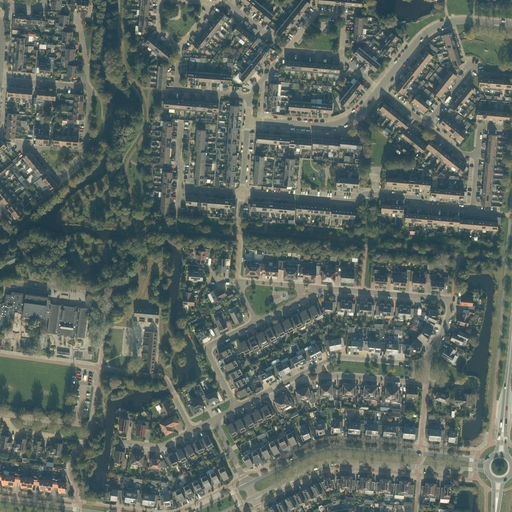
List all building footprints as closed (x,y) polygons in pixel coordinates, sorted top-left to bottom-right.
[(75,0),(75,1),(78,1),(77,9),(83,9),(83,0),(75,0)] [(91,0),(86,0),(87,0),(86,0),(83,0),(83,9),(88,10),(89,2),(92,2),(91,0)] [(251,0),(247,5),(251,8),(257,1),(254,0),(251,0)] [(257,1),(251,8),(256,12),(259,7),(261,5),(257,1)] [(295,4),(295,5),(296,6),(299,9),(303,12),(306,8),(300,2),(299,2),(298,1),(297,1),(297,2),(295,4)] [(61,7),(62,4),(52,3),(51,8),(59,9),(59,12),(62,12),(64,12),(65,7),(61,7)] [(260,15),(265,8),(261,5),(259,7),(256,12),(260,15)] [(292,8),(291,9),(292,10),(293,11),(300,16),(303,12),(299,9),(296,6),(295,5),(295,6),(294,5),(294,6),(292,8)] [(264,18),(269,12),(265,8),(260,15),(264,18)] [(62,12),(59,12),(56,11),(56,17),(59,17),(59,20),(69,21),(69,15),(62,15),(62,12)] [(296,20),(300,16),(293,11),(289,15),(296,20)] [(221,12),(218,16),(224,21),(225,22),(227,23),(230,19),(228,17),(226,15),(221,12)] [(268,22),(274,15),(269,12),(264,18),(268,22)] [(21,23),(22,13),(16,13),(15,20),(13,20),(12,26),(17,26),(18,22),(21,23)] [(26,21),(27,14),(22,13),(21,23),(24,23),(23,26),(29,27),(29,21),(26,21)] [(37,24),(38,14),(32,14),(32,22),(29,21),(29,27),(34,27),(34,24),(37,24)] [(43,23),(44,15),(38,14),(37,24),(40,24),(40,28),(45,28),(46,23),(43,23)] [(293,25),(296,20),(289,15),(286,19),(293,25)] [(221,26),(225,22),(218,16),(215,20),(221,26)] [(290,29),(293,25),(286,19),(283,23),(290,29)] [(68,26),(69,21),(59,20),(59,23),(55,23),(55,28),(59,28),(61,28),(61,26),(68,26)] [(218,30),(221,26),(215,20),(211,25),(218,30)] [(286,33),(290,29),(283,23),(279,27),(286,33)] [(215,34),(218,30),(211,25),(208,29),(215,34)] [(237,35),(242,28),(238,25),(232,32),(237,35)] [(277,25),(273,30),(276,32),(277,33),(283,37),(286,33),(281,29),(279,27),(277,25)] [(147,32),(147,26),(139,26),(138,31),(141,32),(141,34),(144,34),(144,32),(147,32)] [(65,29),(61,28),(59,28),(59,33),(63,34),(62,37),(72,38),(72,32),(65,31),(65,29)] [(241,39),(246,32),(242,28),(237,35),(241,39)] [(211,38),(215,34),(208,29),(204,33),(211,38)] [(245,42),(251,35),(246,32),(241,39),(245,42)] [(395,42),(398,38),(392,32),(388,37),(395,42)] [(208,43),(211,38),(204,33),(201,37),(208,43)] [(29,36),(28,36),(24,35),(23,38),(16,37),(15,43),(25,44),(25,41),(29,41),(29,36)] [(249,45),(255,39),(251,35),(245,42),(249,45)] [(149,47),(154,40),(150,36),(145,43),(149,47)] [(72,43),(72,38),(62,37),(62,40),(59,39),(58,45),(63,45),(64,45),(64,43),(72,43)] [(204,47),(208,43),(201,37),(198,41),(204,47)] [(391,46),(392,46),(395,42),(388,37),(384,41),(386,43),(387,42),(391,46)] [(445,46),(454,43),(453,38),(445,40),(446,44),(444,44),(445,46)] [(153,50),(159,43),(154,40),(149,47),(153,50)] [(201,51),(204,47),(198,41),(194,46),(201,51)] [(392,46),(391,46),(387,42),(386,43),(383,47),(384,47),(390,52),(393,48),(392,46)] [(151,52),(155,56),(157,53),(163,47),(159,43),(154,49),(153,50),(151,52)] [(269,54),(273,49),(266,44),(263,48),(269,54)] [(68,46),(64,45),(63,45),(62,50),(66,51),(65,54),(75,54),(76,49),(68,48),(68,46)] [(162,57),(167,50),(163,47),(157,53),(162,57)] [(358,57),(363,51),(359,47),(353,54),(358,57)] [(390,52),(384,47),(383,47),(380,51),(386,56),(390,52)] [(266,58),(269,54),(263,48),(259,52),(266,58)] [(448,56),(458,53),(456,48),(448,51),(449,54),(447,55),(448,56)] [(166,60),(171,54),(167,50),(162,57),(166,60)] [(362,61),(367,54),(363,51),(358,57),(362,61)] [(430,59),(433,56),(426,51),(423,55),(431,61),(432,60),(430,59)] [(263,62),(266,58),(259,52),(256,57),(263,62)] [(75,60),(75,54),(65,54),(65,57),(62,56),(61,62),(65,62),(67,62),(67,59),(75,60)] [(366,64),(372,57),(367,54),(362,61),(366,64)] [(429,63),(431,61),(423,55),(419,59),(426,65),(428,62),(429,63)] [(54,58),(49,57),(49,65),(46,64),(45,74),(50,74),(51,67),(54,67),(54,58)] [(259,66),(263,62),(256,57),(252,61),(259,66)] [(370,68),(376,61),(372,57),(366,64),(370,68)] [(458,65),(461,64),(459,58),(451,61),(452,64),(451,65),(452,71),(459,69),(458,65)] [(424,68),(426,65),(419,59),(416,64),(424,70),(425,69),(424,68)] [(43,64),(43,61),(38,60),(37,66),(40,66),(39,74),(45,74),(46,64),(43,64)] [(256,71),(259,66),(252,61),(249,65),(256,71)] [(375,71),(380,64),(376,61),(370,68),(375,71)] [(70,62),(67,62),(65,62),(64,67),(68,67),(68,70),(77,71),(78,66),(70,65),(70,62)] [(423,71),(424,70),(416,64),(413,68),(419,73),(421,70),(423,71)] [(252,75),(256,71),(249,65),(246,69),(252,75)] [(417,76),(419,73),(413,68),(409,72),(417,78),(418,77),(417,76)] [(249,79),(252,75),(246,69),(242,73),(249,79)] [(77,77),(77,71),(68,70),(67,73),(64,73),(63,79),(69,79),(69,76),(77,77)] [(457,76),(452,72),(450,71),(447,75),(453,80),(457,76)] [(416,80),(417,78),(409,72),(406,76),(412,81),(415,79),(416,80)] [(246,83),(249,79),(242,73),(239,78),(246,83)] [(450,85),(453,80),(447,75),(443,79),(450,85)] [(410,84),(412,81),(406,76),(402,80),(410,87),(411,85),(410,84)] [(446,89),(450,85),(443,79),(440,83),(446,89)] [(360,90),(363,85),(356,80),(353,84),(360,90)] [(409,88),(410,87),(402,80),(399,85),(406,90),(408,87),(409,88)] [(443,93),(446,89),(440,83),(437,88),(443,93)] [(356,94),(360,90),(353,84),(349,88),(356,94)] [(474,90),(470,87),(467,84),(464,89),(470,94),(474,90)] [(403,93),(406,90),(399,85),(396,89),(402,94),(403,95),(405,94),(403,93)] [(41,90),(41,88),(38,87),(38,89),(37,97),(34,97),(34,103),(37,103),(37,98),(41,99),(40,104),(43,104),(43,99),(44,90),(41,90)] [(353,98),(356,94),(349,88),(346,93),(353,98)] [(440,97),(443,93),(437,88),(433,92),(440,97)] [(467,98),(470,94),(464,89),(460,93),(467,98)] [(349,102),(353,98),(346,93),(343,97),(349,102)] [(464,103),(467,98),(460,93),(457,97),(464,103)] [(416,105),(421,99),(416,95),(411,102),(416,105)] [(346,107),(349,102),(343,97),(339,101),(346,107)] [(460,107),(464,103),(457,97),(454,101),(460,107)] [(420,109),(425,102),(421,99),(416,105),(420,109)] [(457,111),(460,107),(454,101),(450,106),(457,111)] [(424,112),(429,105),(425,102),(420,109),(424,112)] [(383,113),(389,107),(384,103),(379,110),(383,113)] [(386,118),(393,110),(389,107),(383,113),(386,116),(385,117),(386,118)] [(392,120),(397,113),(393,110),(386,118),(388,119),(389,118),(392,120)] [(395,125),(401,117),(397,113),(392,120),(395,122),(394,123),(395,125)] [(400,127),(405,120),(401,117),(395,125),(396,126),(397,124),(400,127)] [(443,128),(449,121),(444,117),(439,124),(443,128)] [(168,118),(167,118),(162,118),(162,121),(164,121),(163,126),(172,127),(172,126),(172,121),(169,121),(170,118),(168,118)] [(409,125),(410,124),(405,120),(400,127),(403,129),(402,130),(403,131),(404,130),(406,128),(409,125)] [(448,131),(453,124),(449,121),(443,128),(448,131)] [(452,134),(457,128),(453,124),(448,131),(452,134)] [(35,128),(34,134),(37,134),(36,142),(36,144),(39,144),(39,142),(42,143),(43,134),(44,129),(41,128),(38,128),(36,128),(35,128)] [(410,132),(406,128),(404,130),(403,131),(400,135),(405,138),(410,132)] [(456,138),(461,131),(457,128),(452,134),(456,138)] [(55,135),(55,130),(52,129),(51,136),(54,136),(54,144),(54,145),(56,146),(57,144),(60,144),(61,135),(61,130),(59,130),(58,135),(55,135)] [(460,141),(466,135),(461,131),(456,138),(460,141)] [(409,142),(414,135),(410,132),(405,138),(409,142)] [(413,145),(419,138),(414,135),(409,142),(413,145)] [(417,148),(423,142),(419,138),(413,145),(417,148)] [(0,147),(3,151),(5,148),(9,152),(10,151),(10,150),(9,149),(10,148),(11,145),(7,145),(6,145),(2,141),(2,140),(1,140),(0,141),(0,147)] [(430,151),(435,144),(431,141),(427,145),(425,147),(426,147),(425,149),(426,150),(427,148),(430,151)] [(427,145),(423,142),(417,148),(422,152),(425,149),(426,147),(425,147),(427,145)] [(433,155),(439,147),(435,144),(430,151),(432,153),(432,154),(433,155)] [(438,157),(443,151),(439,147),(433,155),(434,156),(435,155),(438,157)] [(33,152),(31,150),(30,152),(23,157),(25,160),(21,163),(23,165),(27,162),(34,156),(32,154),(33,152)] [(441,162),(448,154),(443,151),(438,157),(441,160),(440,161),(441,162)] [(15,163),(21,157),(19,154),(13,160),(15,163)] [(447,164),(452,158),(448,154),(441,162),(443,163),(444,162),(447,164)] [(36,158),(37,157),(35,155),(34,156),(27,162),(29,165),(25,168),(27,170),(31,167),(38,161),(36,158)] [(172,159),(172,156),(170,156),(169,157),(161,156),(160,162),(159,162),(158,165),(165,165),(165,162),(169,162),(169,158),(172,159)] [(456,161),(452,158),(447,164),(449,166),(448,168),(450,169),(451,168),(452,166),(456,161)] [(456,169),(462,163),(457,159),(456,161),(452,166),(456,169)] [(39,163),(41,162),(39,160),(38,161),(31,167),(33,169),(29,173),(31,175),(35,171),(42,165),(39,163)] [(461,173),(466,166),(462,163),(456,169),(461,173)] [(43,167),(45,166),(43,164),(42,165),(35,171),(37,174),(33,177),(35,179),(39,176),(46,170),(43,167)] [(169,172),(169,169),(162,168),(162,171),(164,171),(163,176),(172,177),(172,176),(172,172),(169,172)] [(51,176),(52,175),(50,173),(49,174),(43,179),(41,177),(36,181),(38,183),(42,180),(44,183),(40,186),(42,188),(46,185),(53,179),(51,176)] [(55,181),(56,180),(54,177),(53,179),(46,185),(48,187),(44,190),(46,192),(50,189),(57,183),(55,181)] [(292,186),(293,180),(284,180),(284,183),(280,183),(280,185),(286,185),(286,188),(291,189),(291,186),(292,186)] [(0,198),(1,200),(8,194),(12,191),(10,189),(6,192),(4,189),(0,192),(0,198)] [(12,199),(16,195),(14,193),(10,197),(8,194),(1,200),(0,200),(0,201),(1,203),(2,202),(5,205),(12,199)] [(8,208),(7,210),(8,212),(10,210),(12,213),(19,207),(23,204),(21,202),(19,204),(17,201),(19,199),(17,197),(12,201),(14,203),(8,208)] [(248,203),(248,208),(249,209),(251,209),(251,210),(254,210),(254,214),(256,214),(257,201),(252,201),(251,204),(248,203)] [(23,212),(27,209),(25,207),(21,210),(19,207),(12,213),(11,214),(12,216),(14,215),(16,218),(23,212)] [(209,257),(210,249),(201,248),(201,251),(197,250),(197,254),(196,254),(196,258),(197,258),(196,262),(205,263),(205,256),(209,257)] [(0,268),(18,259),(16,254),(12,256),(0,261),(0,268)] [(226,259),(219,258),(217,271),(225,272),(226,265),(227,265),(230,265),(230,259),(226,259)] [(250,265),(250,260),(244,260),(243,267),(247,267),(246,274),(252,274),(253,265),(250,265)] [(253,265),(252,274),(259,275),(259,269),(259,268),(260,268),(262,269),(262,268),(263,260),(259,260),(259,261),(257,260),(257,261),(253,261),(253,265)] [(271,276),(272,265),(268,265),(269,261),(263,260),(262,268),(266,268),(265,275),(271,276)] [(281,270),(282,261),(278,260),(278,266),(272,265),(271,276),(277,276),(278,269),(281,270)] [(290,277),(291,268),(286,268),(287,261),(282,261),(281,270),(284,270),(284,277),(290,277)] [(196,272),(196,265),(187,264),(187,271),(190,271),(189,279),(193,280),(193,281),(197,281),(197,280),(202,280),(203,272),(198,271),(198,272),(196,272)] [(291,268),(290,277),(296,278),(297,272),(298,272),(300,272),(300,271),(301,264),(298,264),(291,264),(291,268)] [(304,264),(301,264),(300,271),(303,272),(303,278),(309,279),(310,269),(304,268),(304,264)] [(320,266),(316,265),(316,269),(310,269),(309,279),(315,279),(316,273),(319,273),(320,266)] [(329,271),(328,281),(335,281),(335,274),(338,275),(338,274),(339,268),(339,265),(336,265),(336,267),(335,267),(334,271),(330,271),(329,271)] [(325,270),(325,266),(320,266),(319,273),(322,273),(322,280),(328,281),(329,271),(325,270)] [(345,271),(345,269),(339,268),(338,274),(341,274),(341,281),(345,281),(345,282),(347,282),(348,272),(345,271)] [(348,272),(347,282),(349,282),(353,282),(354,275),(357,276),(358,268),(352,268),(351,268),(348,268),(348,272)] [(378,275),(379,270),(372,269),(372,275),(375,275),(375,284),(381,285),(382,275),(378,275)] [(397,272),(391,271),(391,274),(391,277),(391,279),(394,279),(393,286),(394,286),(394,285),(397,286),(399,287),(400,276),(397,276),(397,272)] [(410,271),(410,273),(410,278),(413,278),(412,286),(412,288),(416,288),(416,286),(419,286),(419,277),(413,277),(414,271),(410,271)] [(391,277),(391,274),(385,273),(385,275),(382,275),(381,285),(387,285),(387,276),(391,277)] [(406,277),(400,276),(399,287),(402,287),(402,286),(405,286),(405,287),(406,287),(406,280),(410,280),(410,278),(410,273),(407,273),(406,277)] [(429,282),(429,274),(423,273),(423,277),(419,277),(419,286),(421,286),(421,288),(424,289),(425,287),(425,281),(429,282)] [(437,290),(438,281),(435,280),(435,275),(429,274),(429,282),(432,282),(431,289),(437,290)] [(447,283),(448,277),(442,277),(441,281),(438,281),(437,290),(443,290),(444,283),(447,283)] [(219,292),(218,292),(217,289),(210,292),(215,302),(221,298),(221,297),(226,295),(223,289),(220,291),(220,292),(219,292)] [(14,292),(11,292),(11,295),(6,294),(5,304),(3,304),(3,303),(2,303),(2,304),(0,303),(0,324),(7,325),(7,326),(8,318),(14,319),(14,318),(14,312),(15,308),(20,308),(22,293),(14,292)] [(191,297),(192,292),(185,292),(185,296),(184,296),(183,304),(194,305),(194,297),(191,297)] [(22,293),(20,308),(15,308),(14,312),(20,312),(23,315),(49,318),(51,304),(47,302),(48,297),(22,293)] [(101,298),(99,297),(87,295),(86,303),(91,303),(90,306),(95,307),(95,309),(100,310),(101,298)] [(472,306),(473,297),(462,296),(461,305),(469,306),(468,309),(475,310),(475,306),(472,306)] [(345,300),(343,300),(342,300),(341,300),(341,301),(341,302),(338,302),(337,311),(346,311),(346,302),(346,303),(345,302),(345,300)] [(348,301),(348,300),(348,303),(346,303),(346,302),(346,311),(354,312),(355,303),(352,303),(352,302),(352,301),(351,301),(348,301)] [(335,312),(336,302),(326,301),(325,306),(322,308),(324,313),(328,311),(335,312)] [(239,312),(242,311),(238,302),(234,304),(237,310),(230,313),(235,323),(243,319),(239,312)] [(364,302),(362,302),(361,302),(360,303),(360,304),(357,303),(356,312),(365,313),(366,304),(364,304),(365,302),(364,302)] [(368,302),(367,302),(367,304),(366,304),(365,313),(374,314),(374,305),(371,305),(371,304),(371,303),(370,302),(368,302)] [(384,304),(382,303),(381,303),(381,304),(380,304),(380,305),(379,305),(376,305),(376,314),(384,315),(385,306),(384,306),(384,304)] [(61,306),(61,305),(51,304),(49,318),(47,332),(57,334),(57,333),(60,333),(59,334),(72,336),(72,335),(74,335),(74,336),(85,338),(88,309),(78,307),(78,309),(76,308),(76,307),(63,305),(63,306),(61,306)] [(322,314),(317,304),(315,306),(314,305),(309,307),(315,318),(322,314)] [(387,304),(387,306),(385,306),(384,315),(393,315),(394,307),(391,306),(391,305),(390,305),(390,304),(387,304)] [(403,305),(401,305),(400,305),(399,306),(399,307),(396,307),(395,316),(404,316),(405,307),(404,307),(403,307),(403,305)] [(406,306),(406,305),(406,308),(405,308),(405,307),(404,316),(413,317),(413,308),(410,308),(410,307),(410,306),(409,306),(406,306)] [(158,323),(159,310),(135,308),(134,320),(136,321),(137,316),(140,316),(139,321),(144,321),(145,316),(148,317),(147,322),(152,322),(153,317),(156,317),(155,322),(158,323)] [(314,318),(309,309),(306,310),(305,309),(301,312),(307,325),(312,322),(311,320),(314,318)] [(223,319),(225,317),(222,310),(217,313),(220,318),(215,321),(220,330),(227,326),(223,319)] [(468,318),(469,313),(462,312),(462,315),(462,316),(459,316),(457,323),(467,326),(467,324),(469,325),(470,325),(471,324),(472,323),(472,322),(471,321),(470,320),(469,320),(469,318),(468,318)] [(305,323),(300,313),(297,315),(297,314),(292,316),(298,329),(303,327),(302,324),(305,323)] [(439,320),(437,319),(437,318),(437,317),(438,317),(438,316),(429,315),(426,322),(434,326),(435,323),(436,323),(437,323),(438,322),(439,320)] [(296,327),(291,318),(289,319),(288,318),(283,321),(289,331),(296,327)] [(206,329),(209,327),(206,320),(198,324),(200,327),(195,330),(199,340),(209,335),(206,329)] [(289,334),(283,322),(280,323),(279,322),(279,323),(274,325),(281,338),(286,336),(289,334)] [(432,335),(433,333),(433,332),(433,331),(433,330),(432,330),(433,327),(425,324),(422,323),(421,325),(424,327),(422,331),(429,336),(430,335),(430,334),(432,335)] [(279,336),(274,326),(271,328),(271,327),(270,327),(266,329),(272,342),(277,340),(276,338),(279,336)] [(469,334),(461,331),(459,330),(457,334),(453,332),(450,340),(457,343),(456,343),(457,344),(460,345),(461,345),(461,344),(463,339),(466,341),(469,334)] [(154,373),(157,333),(145,331),(145,334),(150,335),(149,338),(144,337),(144,342),(149,343),(149,346),(144,345),(143,350),(148,351),(148,354),(143,353),(143,358),(147,359),(147,362),(142,361),(142,366),(147,367),(147,370),(142,369),(141,372),(154,373)] [(270,341),(265,331),(263,332),(262,331),(257,334),(264,347),(269,344),(268,342),(270,341)] [(429,337),(429,336),(422,331),(417,337),(423,343),(425,341),(426,341),(427,341),(428,341),(429,339),(430,339),(428,338),(429,337)] [(262,345),(257,335),(254,337),(253,336),(248,338),(255,351),(260,349),(259,346),(262,345)] [(356,351),(357,337),(352,336),(351,340),(348,339),(347,348),(351,348),(351,349),(352,349),(352,351),(356,351)] [(340,349),(340,347),(341,347),(341,346),(344,346),(343,337),(334,339),(336,350),(341,349),(340,349)] [(363,341),(363,337),(357,337),(356,351),(361,352),(361,351),(361,350),(362,350),(362,349),(365,350),(366,341),(363,341)] [(336,350),(334,339),(325,340),(327,349),(330,349),(331,349),(332,350),(331,350),(332,351),(336,350)] [(419,351),(421,350),(421,349),(421,348),(421,347),(420,347),(422,345),(415,339),(411,344),(414,352),(414,353),(415,352),(416,352),(417,351),(417,350),(419,352),(419,351)] [(253,349),(248,340),(245,341),(245,340),(244,340),(240,343),(245,353),(253,349)] [(391,354),(393,340),(387,340),(387,342),(384,342),(383,351),(386,351),(386,352),(387,352),(387,353),(387,354),(391,354)] [(401,353),(401,344),(398,343),(398,340),(393,340),(391,354),(396,355),(396,354),(396,353),(397,353),(397,352),(401,353)] [(374,353),(375,341),(366,341),(365,350),(368,350),(368,351),(369,351),(369,352),(374,353)] [(383,351),(384,342),(375,341),(374,353),(378,353),(378,352),(379,352),(380,351),(383,351)] [(313,347),(318,357),(322,355),(321,354),(322,354),(322,353),(325,351),(321,343),(318,345),(316,342),(311,344),(313,347)] [(414,352),(411,344),(403,344),(402,353),(405,353),(405,354),(406,354),(406,355),(407,355),(409,355),(410,356),(410,353),(411,353),(412,353),(413,353),(414,353),(414,352)] [(235,352),(231,345),(228,347),(229,347),(229,348),(219,353),(221,358),(222,358),(224,361),(233,356),(232,353),(235,352)] [(314,359),(318,357),(313,347),(305,351),(309,359),(312,358),(312,359),(313,358),(314,359)] [(454,354),(456,350),(450,347),(448,350),(445,349),(441,355),(450,361),(455,354),(454,354)] [(306,363),(305,362),(306,362),(306,361),(309,359),(305,351),(297,355),(302,365),(306,363)] [(298,368),(302,365),(297,355),(289,359),(293,367),(296,366),(296,367),(297,366),(298,367),(298,368)] [(227,370),(238,364),(234,357),(224,362),(225,364),(224,365),(225,365),(227,370)] [(290,371),(289,370),(290,370),(290,369),(293,367),(289,359),(281,363),(286,373),(290,371)] [(280,361),(272,365),(273,367),(277,375),(280,374),(281,375),(281,374),(282,375),(282,376),(283,375),(284,375),(286,373),(281,363),(280,361)] [(232,379),(242,373),(238,365),(228,370),(230,373),(229,374),(232,379)] [(274,379),(274,378),(275,378),(274,377),(277,375),(273,367),(266,371),(265,371),(270,381),(274,379)] [(260,374),(257,376),(261,384),(264,382),(265,383),(266,382),(266,383),(266,384),(267,383),(268,383),(270,381),(265,371),(266,371),(264,368),(259,371),(260,374)] [(236,387),(247,382),(245,378),(247,377),(245,373),(233,379),(234,382),(233,382),(234,383),(236,387)] [(249,386),(247,383),(237,388),(239,391),(238,391),(240,396),(253,390),(251,385),(249,386)] [(321,395),(326,395),(325,384),(324,384),(323,384),(322,385),(319,385),(320,388),(319,389),(316,389),(317,399),(320,399),(320,398),(321,395)] [(326,384),(325,384),(326,395),(332,394),(333,397),(333,398),(336,397),(335,388),(332,388),(332,387),(331,384),(329,384),(328,384),(326,384)] [(340,388),(339,397),(342,398),(342,397),(348,397),(348,395),(349,384),(348,384),(347,384),(346,384),(343,384),(343,386),(343,387),(342,388),(340,388)] [(349,384),(348,395),(354,395),(355,398),(354,401),(357,401),(358,396),(358,389),(356,389),(355,388),(355,387),(355,385),(353,385),(352,385),(352,384),(351,384),(350,384),(349,384)] [(369,399),(371,385),(370,385),(368,386),(367,386),(365,386),(364,389),(364,390),(361,389),(360,399),(363,399),(363,398),(369,399)] [(371,385),(369,399),(376,400),(379,401),(380,391),(379,391),(377,391),(376,390),(376,389),(377,387),(376,387),(375,387),(375,386),(371,386),(371,385)] [(391,398),(392,387),(391,387),(390,387),(389,388),(388,388),(386,388),(386,391),(385,392),(382,391),(381,401),(384,401),(385,398),(391,398)] [(391,398),(391,401),(397,401),(397,402),(400,403),(401,393),(398,393),(398,392),(398,391),(398,389),(396,388),(396,389),(395,388),(394,388),(393,387),(392,387),(391,398)] [(301,400),(305,399),(302,388),(301,388),(301,389),(300,389),(299,390),(298,390),(296,391),(297,394),(297,395),(294,396),(297,405),(298,405),(299,404),(300,404),(301,403),(301,400)] [(309,391),(308,390),(308,388),(306,388),(305,388),(304,388),(303,388),(302,388),(305,399),(308,398),(311,403),(312,403),(312,402),(313,403),(314,402),(315,402),(312,390),(309,391)] [(417,397),(417,389),(407,389),(406,396),(417,397)] [(218,397),(215,391),(205,396),(209,402),(218,397)] [(449,396),(442,393),(439,392),(438,393),(437,393),(432,393),(432,399),(437,400),(437,399),(442,400),(441,404),(449,405),(449,399),(448,399),(449,396)] [(470,405),(471,394),(463,393),(463,397),(461,396),(456,395),(455,403),(462,403),(462,404),(470,405)] [(204,400),(201,395),(198,396),(199,399),(190,403),(193,410),(203,405),(201,402),(204,400)] [(287,398),(285,395),(283,396),(282,396),(281,396),(280,397),(279,397),(285,407),(286,410),(294,406),(290,397),(288,398),(287,398)] [(279,410),(285,407),(279,397),(279,398),(278,398),(277,399),(277,400),(275,401),(276,404),(273,406),(278,414),(280,413),(279,410)] [(166,412),(171,410),(166,400),(159,404),(164,413),(161,415),(162,418),(168,415),(166,412)] [(275,414),(270,404),(267,406),(266,405),(262,407),(267,418),(275,414)] [(266,418),(261,409),(258,410),(258,409),(257,409),(258,409),(253,412),(258,422),(266,418)] [(133,422),(134,414),(128,413),(127,419),(121,419),(119,429),(127,431),(129,421),(133,422)] [(257,423),(252,413),(250,414),(249,414),(244,416),(250,427),(257,423)] [(170,426),(178,422),(175,416),(160,423),(166,434),(172,431),(170,426)] [(250,430),(244,418),(241,419),(240,418),(235,421),(241,431),(245,429),(246,430),(246,431),(247,431),(250,430)] [(355,423),(354,434),(356,434),(358,434),(358,433),(359,433),(359,432),(362,432),(363,423),(364,420),(361,419),(360,423),(355,423)] [(150,424),(149,422),(144,421),(143,425),(137,424),(137,425),(136,425),(135,428),(137,429),(136,435),(144,436),(145,428),(149,429),(150,424)] [(338,432),(338,431),(340,431),(340,430),(343,430),(343,421),(334,422),(334,427),(331,427),(331,433),(339,433),(339,432),(338,432)] [(240,432),(235,422),(232,423),(232,422),(231,423),(227,425),(230,432),(233,438),(238,435),(237,433),(240,432)] [(324,434),(323,432),(325,432),(324,431),(328,431),(326,422),(317,424),(318,429),(315,430),(317,435),(324,434)] [(354,434),(355,423),(346,422),(345,431),(348,431),(348,432),(349,432),(349,433),(354,434)] [(371,435),(372,424),(363,423),(362,432),(366,432),(366,433),(367,433),(367,435),(371,435)] [(380,434),(381,425),(372,424),(371,435),(376,436),(376,435),(376,434),(377,434),(377,433),(380,434)] [(389,437),(390,425),(381,425),(380,434),(383,434),(383,435),(384,435),(384,436),(389,437)] [(398,435),(399,426),(390,425),(389,437),(393,437),(393,436),(395,436),(395,435),(398,435)] [(309,438),(309,436),(310,436),(310,435),(313,434),(309,426),(301,429),(303,434),(300,435),(303,441),(310,438),(309,438)] [(408,438),(409,427),(400,426),(400,435),(403,436),(404,436),(404,438),(408,438)] [(441,430),(441,427),(436,426),(435,429),(434,441),(439,441),(439,439),(440,440),(440,439),(443,439),(444,430),(441,430)] [(418,437),(418,428),(409,427),(408,438),(413,439),(413,438),(413,437),(414,437),(418,437)] [(291,432),(290,429),(285,432),(291,445),(296,442),(297,442),(296,441),(299,440),(294,430),(291,432)] [(434,441),(435,429),(426,429),(425,437),(429,438),(429,439),(430,439),(430,440),(434,441)] [(457,442),(457,436),(455,436),(455,431),(446,430),(445,439),(449,439),(448,440),(450,440),(449,442),(457,442)] [(7,437),(7,436),(2,435),(1,446),(12,448),(13,440),(9,439),(10,437),(7,437)] [(211,442),(207,435),(203,437),(202,437),(203,438),(200,440),(205,449),(208,448),(209,450),(215,448),(211,441),(211,442)] [(288,447),(287,446),(290,444),(285,435),(277,438),(283,449),(288,447)] [(25,449),(27,439),(22,438),(21,439),(19,438),(19,441),(15,440),(14,448),(25,449)] [(255,448),(261,446),(258,438),(252,440),(255,448)] [(204,450),(199,439),(194,442),(194,443),(191,444),(196,454),(204,450)] [(279,451),(279,450),(281,449),(276,439),(269,443),(274,454),(279,451)] [(41,448),(42,441),(35,440),(33,451),(39,451),(38,456),(43,456),(45,448),(41,448)] [(61,454),(62,444),(57,443),(57,444),(55,443),(54,445),(51,445),(50,453),(61,454)] [(270,456),(270,455),(273,453),(268,443),(260,447),(265,458),(270,456)] [(195,454),(190,444),(185,446),(185,447),(183,449),(188,458),(195,454)] [(188,461),(181,448),(177,450),(176,451),(177,452),(174,453),(179,463),(182,461),(183,464),(188,461)] [(261,460),(262,460),(261,459),(264,458),(259,448),(251,452),(257,462),(261,460)] [(124,460),(125,452),(116,451),(115,462),(123,463),(122,467),(126,467),(127,460),(124,460)] [(255,462),(250,452),(242,456),(244,460),(245,460),(248,467),(253,464),(253,465),(253,464),(253,463),(255,462)] [(178,463),(173,453),(168,455),(168,456),(165,457),(170,467),(178,463)] [(143,460),(144,455),(133,454),(131,463),(142,465),(142,467),(146,467),(147,460),(143,460)] [(160,460),(160,459),(156,459),(156,460),(151,459),(151,461),(150,461),(150,465),(150,467),(159,468),(160,467),(164,467),(164,468),(167,466),(164,460),(161,461),(160,461),(160,460)] [(224,479),(229,477),(225,470),(226,470),(224,466),(215,470),(220,480),(223,478),(224,479)] [(215,484),(220,481),(214,470),(207,474),(212,484),(214,483),(215,484)] [(9,474),(4,474),(3,471),(0,471),(0,478),(2,479),(2,480),(3,485),(7,486),(9,474)] [(9,474),(7,486),(12,486),(14,482),(14,480),(18,481),(19,474),(15,472),(15,473),(9,472),(9,474)] [(28,477),(23,476),(22,473),(19,474),(18,481),(21,481),(21,483),(21,487),(26,488),(28,476),(28,477)] [(207,488),(210,486),(211,486),(205,473),(200,475),(201,477),(198,479),(203,489),(206,487),(206,488),(207,488)] [(37,483),(37,477),(34,475),(32,478),(28,477),(28,476),(26,488),(31,489),(33,485),(32,484),(33,483),(37,483)] [(341,476),(341,475),(341,479),(337,478),(337,488),(340,488),(342,488),(343,488),(346,488),(347,476),(346,476),(344,476),(343,476),(341,476)] [(46,479),(42,479),(41,476),(37,477),(37,483),(40,484),(40,485),(39,486),(40,490),(45,491),(47,478),(46,479)] [(347,476),(346,488),(348,489),(349,489),(351,489),(355,489),(355,480),(352,480),(352,476),(352,477),(350,476),(347,476)] [(333,479),(330,480),(329,477),(324,478),(324,481),(322,482),(321,482),(324,488),(324,487),(326,487),(327,490),(332,489),(335,488),(333,479)] [(361,477),(360,480),(357,480),(356,489),(359,490),(360,490),(360,489),(362,490),(365,490),(366,478),(366,477),(366,478),(363,478),(363,477),(363,478),(361,477)] [(55,486),(56,479),(53,478),(51,480),(47,479),(47,478),(45,491),(50,491),(52,487),(51,487),(52,485),(55,486)] [(66,482),(61,481),(60,478),(56,479),(55,486),(59,486),(59,488),(58,488),(59,493),(64,493),(64,494),(65,494),(64,493),(66,492),(67,489),(65,488),(66,482)] [(366,478),(365,490),(368,490),(370,490),(370,491),(371,491),(371,490),(374,491),(375,482),(371,481),(372,478),(371,478),(369,478),(366,478)] [(198,492),(203,490),(197,479),(189,483),(194,493),(197,492),(198,493),(198,492)] [(380,479),(380,482),(376,482),(376,491),(379,491),(381,491),(382,491),(384,492),(386,479),(385,479),(383,479),(382,479),(380,479)] [(386,479),(384,492),(384,494),(387,494),(388,494),(389,494),(390,494),(393,494),(394,483),(391,483),(391,480),(391,479),(391,480),(389,480),(389,479),(388,479),(388,480),(386,479)] [(402,481),(400,481),(400,480),(399,480),(399,484),(396,483),(394,497),(403,498),(404,493),(405,481),(402,481),(402,480),(402,481)] [(405,481),(404,493),(407,493),(407,494),(407,493),(409,494),(413,494),(414,485),(410,485),(410,481),(410,482),(408,481),(405,481)] [(189,497),(194,494),(187,482),(182,484),(183,486),(181,488),(186,497),(188,496),(189,497)] [(326,495),(320,482),(317,483),(317,482),(316,483),(312,485),(317,496),(317,495),(321,493),(323,497),(326,495)] [(426,483),(426,482),(425,482),(425,486),(422,485),(421,495),(424,495),(425,495),(427,495),(430,495),(431,483),(428,483),(426,483)] [(431,483),(430,495),(430,497),(433,498),(435,498),(439,498),(440,487),(436,487),(436,483),(436,484),(434,484),(434,483),(434,484),(431,483)] [(441,487),(440,498),(444,499),(449,499),(450,494),(451,494),(451,493),(452,493),(452,492),(452,491),(452,490),(452,489),(451,489),(450,489),(450,486),(450,485),(445,484),(444,487),(441,487)] [(316,496),(311,486),(308,488),(308,487),(303,489),(308,500),(309,500),(313,498),(313,497),(316,496)] [(132,492),(132,489),(127,488),(127,491),(123,490),(122,499),(125,500),(126,501),(126,502),(130,503),(132,492)] [(180,501),(185,499),(180,488),(172,492),(177,502),(180,500),(180,501)] [(120,499),(121,490),(112,489),(112,492),(109,491),(108,500),(115,501),(116,499),(117,499),(120,499)] [(309,504),(303,491),(300,492),(299,491),(299,492),(295,494),(294,494),(300,505),(300,504),(304,502),(306,505),(309,504)] [(140,502),(141,493),(132,492),(130,503),(135,503),(135,502),(136,502),(136,501),(140,502)] [(148,505),(149,494),(141,493),(140,502),(143,502),(143,503),(144,503),(143,504),(148,505)] [(157,504),(158,495),(149,494),(148,505),(152,506),(153,504),(154,504),(157,504)] [(170,499),(169,494),(160,495),(161,504),(164,504),(165,505),(166,504),(166,506),(173,505),(172,499),(170,499)] [(300,508),(294,495),(291,497),(291,496),(290,496),(286,498),(291,509),(295,507),(297,510),(300,508)] [(291,511),(285,500),(283,501),(282,500),(277,503),(277,502),(277,503),(281,511),(284,511),(287,511),(291,511)]
